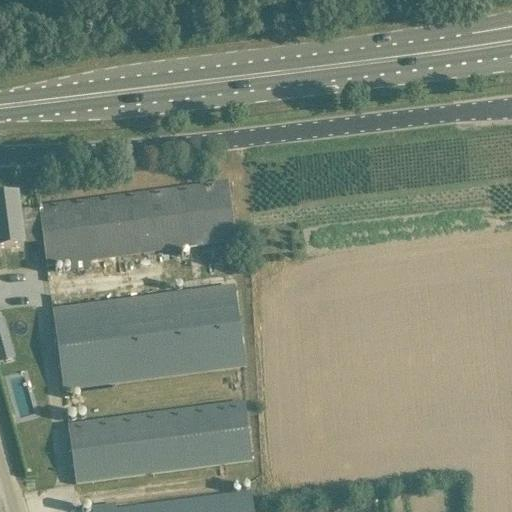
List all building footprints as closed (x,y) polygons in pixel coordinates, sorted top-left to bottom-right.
[(236,239),(229,185),(39,210),(39,211),(19,214),(17,198),(0,200),(0,251),(23,249),(21,229),(41,226),(46,268),(236,243),(236,239)] [(63,393),(83,390),(246,368),(236,288),(52,313),(63,393)] [(0,321),(0,341),(11,338),(5,320),(0,321)] [(76,486),(95,484),(254,462),(246,404),(68,428),(76,486)] [(253,511),(251,495),(123,511),(253,511)]
